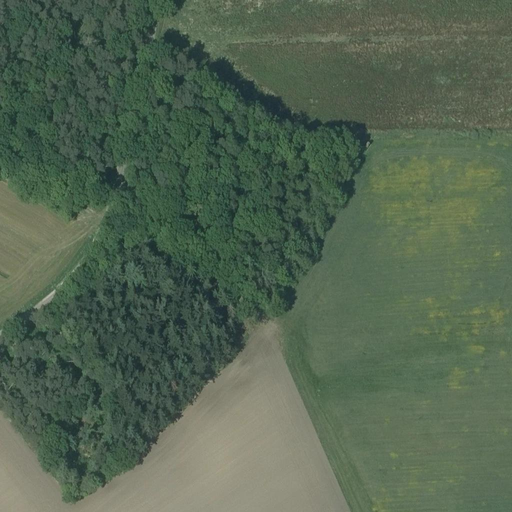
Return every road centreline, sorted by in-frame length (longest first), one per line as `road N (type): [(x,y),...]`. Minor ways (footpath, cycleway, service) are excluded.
road 1 (unclassified): [(0,335),(68,284),(90,255),(107,216),(159,0)]
road 2 (track): [(107,216),(230,293),(284,340)]
